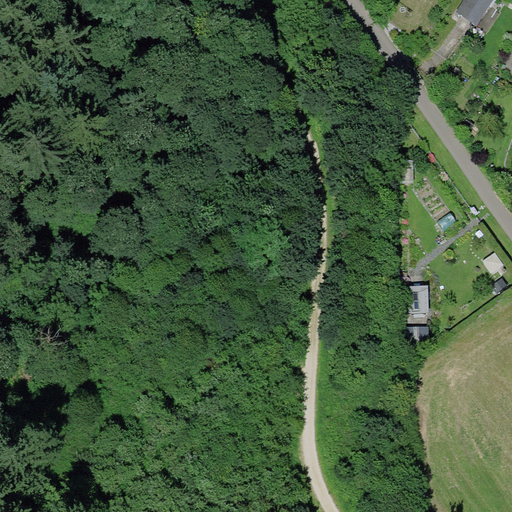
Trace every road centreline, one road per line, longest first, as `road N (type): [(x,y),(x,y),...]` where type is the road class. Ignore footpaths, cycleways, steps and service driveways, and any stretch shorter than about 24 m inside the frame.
road 1 (track): [(335,511),(319,489),(308,440),(320,265),(317,169),(247,0)]
road 2 (unclassified): [(353,0),(511,231)]
